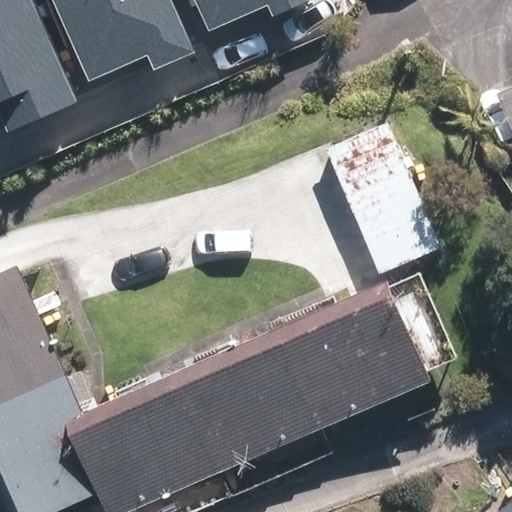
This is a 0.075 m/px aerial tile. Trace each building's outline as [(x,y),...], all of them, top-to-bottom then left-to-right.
[(0,0),(0,93),(58,70),(30,0),(0,0)] [(62,0),(85,55),(163,24),(153,0),(62,0)] [(194,0),(199,10),(225,0),(194,0)] [(395,121),(337,146),(389,266),(447,241),(395,121)] [(30,266),(0,279),(0,453),(25,511),(72,511),(122,491),(131,511),(454,374),(413,280),(94,416),(30,266)]
